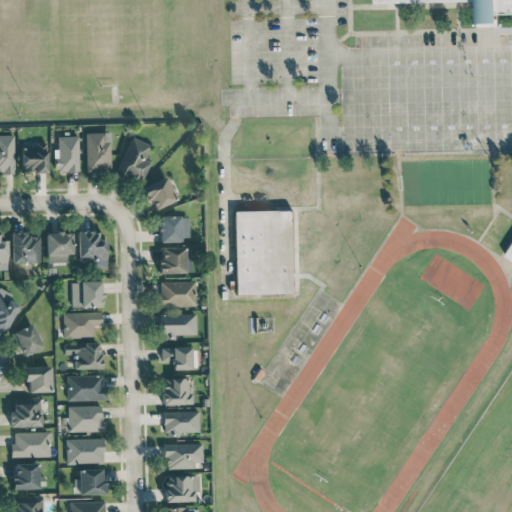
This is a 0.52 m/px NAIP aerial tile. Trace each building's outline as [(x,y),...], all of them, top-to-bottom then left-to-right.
[(476,0),(374,3),(373,0),(511,0),(511,16),(477,17),(476,0)] [(109,132),(84,132),(86,172),(110,171),(109,132)] [(0,172),(13,172),(12,134),(0,134),(0,172)] [(78,136),(56,136),(56,171),(78,171),(78,136)] [(150,162),(144,159),(150,144),(131,136),(115,173),(140,184),(150,162)] [(46,172),(46,142),(35,142),(35,146),(21,146),(21,172),(46,172)] [(175,199),(165,176),(140,188),(147,202),(150,201),(154,209),(175,199)] [(294,293),(293,210),(233,211),(235,294),(294,293)] [(188,240),(188,216),(159,216),(159,241),(188,240)] [(39,236),(26,236),(26,231),(10,232),(11,262),(40,261),(39,236)] [(77,231),(77,268),(105,268),(106,238),(98,238),(98,231),(77,231)] [(46,233),(47,262),(66,262),(66,254),(71,254),(71,232),(46,233)] [(160,247),(160,273),(191,272),(190,247),(160,247)] [(70,281),(71,307),(101,306),(101,280),(70,281)] [(195,305),(194,281),(158,281),(159,306),(195,305)] [(18,304),(0,295),(0,330),(3,332),(18,304)] [(101,312),(63,312),(62,337),(93,337),(93,325),(101,325),(101,312)] [(174,334),(195,334),(194,313),(159,314),(160,339),(175,338),(174,334)] [(42,347),(32,323),(12,332),(22,356),(42,347)] [(64,342),(63,354),(74,355),(74,368),(101,369),(101,353),(98,353),(98,343),(64,342)] [(160,360),(172,360),(172,369),(195,369),(194,347),(159,347),(160,360)] [(25,366),(26,392),(50,391),(49,366),(25,366)] [(102,375),(66,376),(66,400),(102,399),(102,375)] [(162,404),(192,403),(191,393),(188,393),(187,377),(161,378),(162,404)] [(39,397),(13,397),(13,409),(9,410),(9,427),(40,426),(39,397)] [(102,430),(102,405),(67,405),(67,431),(102,430)] [(197,433),(197,411),(162,411),(162,433),(197,433)] [(48,456),(48,431),(14,432),(14,442),(10,442),(10,457),(48,456)] [(103,438),(65,439),(66,464),(103,462),(103,438)] [(163,444),(164,468),(201,468),(200,442),(163,444)] [(13,489),(38,488),(37,463),(12,464),(13,489)] [(73,478),(73,494),(103,493),(103,468),(79,469),(79,478),(73,478)] [(164,475),(164,501),(194,501),(194,492),(198,492),(198,474),(164,475)] [(42,511),(42,495),(15,495),(16,508),(11,508),(10,511),(42,511)] [(69,511),(104,511),(104,501),(69,501),(69,511)]
